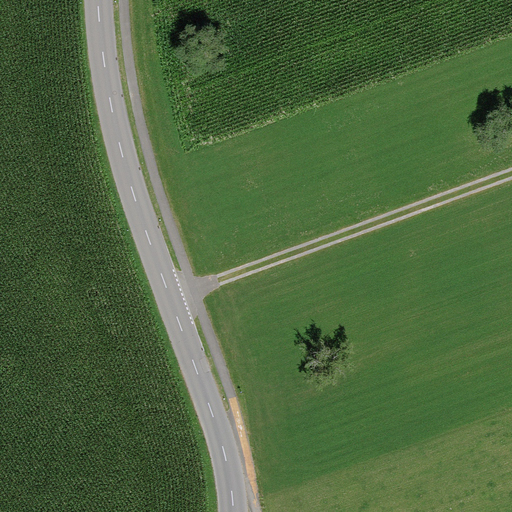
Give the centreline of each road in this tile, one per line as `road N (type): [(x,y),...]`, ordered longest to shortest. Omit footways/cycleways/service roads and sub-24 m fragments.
road 1 (tertiary): [(234,511),(209,403),(120,146),(98,0)]
road 2 (track): [(170,297),(511,171)]
